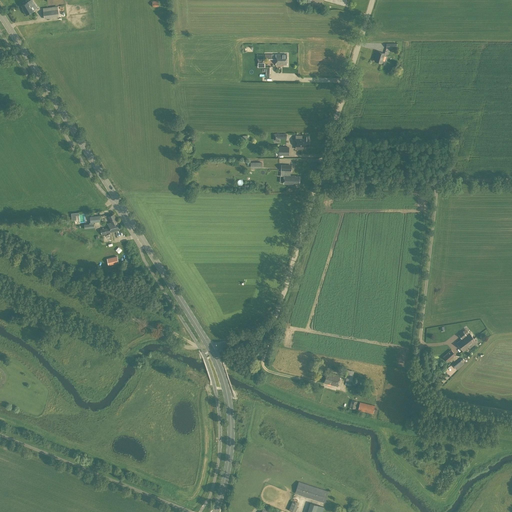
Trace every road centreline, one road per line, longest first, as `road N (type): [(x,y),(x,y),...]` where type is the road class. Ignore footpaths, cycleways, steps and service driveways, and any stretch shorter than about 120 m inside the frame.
road 1 (secondary): [(210,350),(0,11)]
road 2 (unclassified): [(511,412),(446,401),(422,382),(437,180)]
road 3 (tertiary): [(210,350),(274,316),(317,181)]
road 4 (unclassified): [(191,511),(0,433)]
road 5 (tertiary): [(317,181),(372,0)]
road 6 (secondary): [(215,511),(231,430),(210,350)]
road 7 (unclassified): [(317,181),(437,180)]
